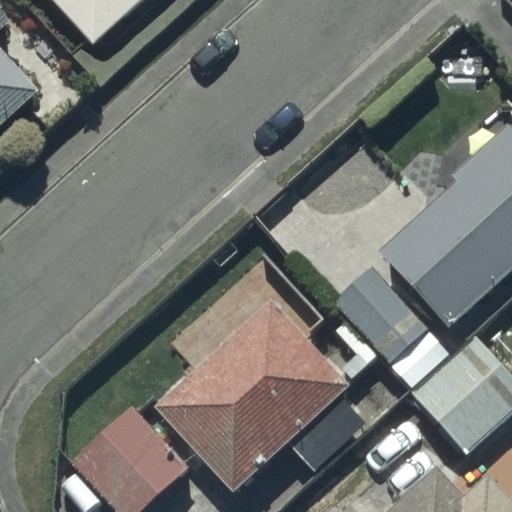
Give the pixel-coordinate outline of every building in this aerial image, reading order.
[(39,0),(95,62),(162,0),(39,0)] [(0,146),(41,110),(0,63),(0,52),(11,43),(0,31),(0,146)] [(443,337),(452,347),(511,293),(511,144),(455,193),(460,199),(379,271),(383,277),(337,318),(393,381),(443,337)] [(274,317),(159,427),(240,511),(248,505),(254,511),(280,511),(291,502),(272,482),(295,460),(321,487),(371,440),(347,414),(357,404),(274,317)] [(511,391),(478,352),(411,409),(464,471),(511,429),(511,391)] [(164,511),(193,485),(136,423),(74,481),(103,511),(164,511)] [(508,511),(492,494),(472,511),(463,511),(441,487),(413,511),(508,511)]
